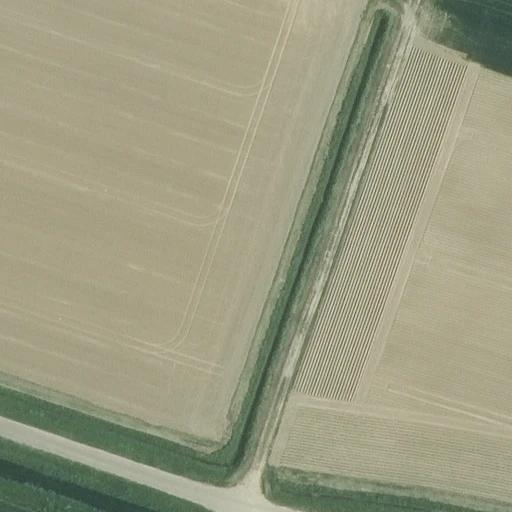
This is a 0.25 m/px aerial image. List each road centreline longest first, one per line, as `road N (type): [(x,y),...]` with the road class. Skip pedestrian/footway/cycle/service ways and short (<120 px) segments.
road 1 (track): [(240,511),(410,0)]
road 2 (unclassified): [(0,427),(241,509)]
